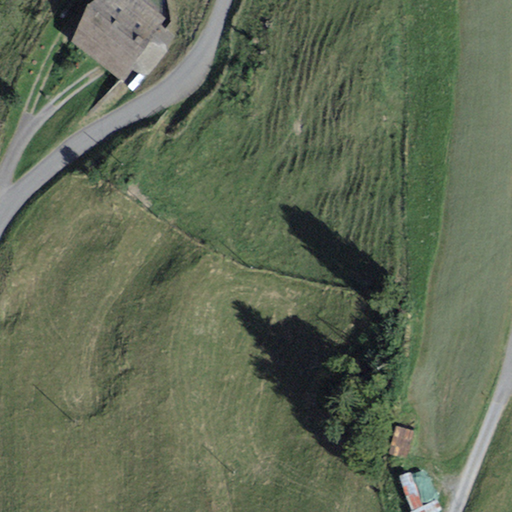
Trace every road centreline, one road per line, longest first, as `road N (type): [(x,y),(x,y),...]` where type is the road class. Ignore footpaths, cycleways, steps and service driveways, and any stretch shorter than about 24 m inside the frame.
road 1 (unclassified): [(0,217),(97,132),(172,91),(193,67),(224,0)]
road 2 (track): [(95,76),(31,134),(0,197)]
road 3 (track): [(457,511),(511,381)]
